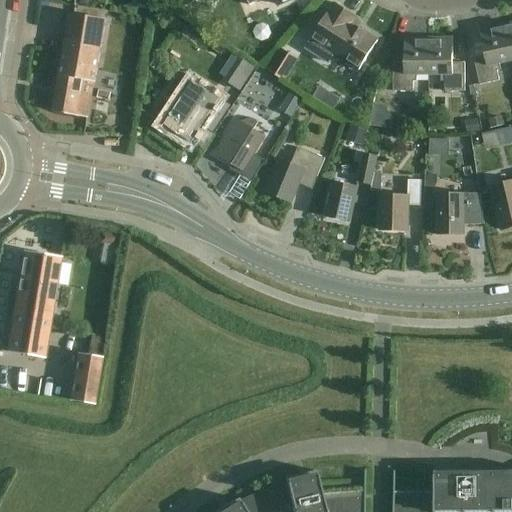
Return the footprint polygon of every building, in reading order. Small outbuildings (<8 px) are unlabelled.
[(359,71),(378,41),(363,31),(357,27),(356,27),(351,24),(356,16),(335,3),(330,11),(329,10),(310,40),(359,71)] [(94,82),(105,19),(70,13),(53,112),(87,118),(94,82)] [(511,23),(503,25),(511,62),(511,61),(511,23)] [(499,64),(511,62),(503,25),(480,31),(485,54),(473,57),(479,85),(499,81),(497,71),(501,70),(499,64)] [(429,75),(429,38),(405,39),(405,63),(393,63),(393,91),(413,92),(413,82),(417,82),(417,75),(429,75)] [(453,38),(429,38),(429,75),(441,75),(441,82),(445,82),(445,92),(465,92),(465,63),(453,63),(453,38)] [(281,49),(268,70),(284,80),(291,70),(286,66),(292,56),(281,49)] [(228,83),(239,90),(252,69),(241,62),(228,83)] [(211,132),(229,105),(199,85),(194,81),(164,126),(170,130),(189,142),(200,125),(211,132)] [(99,91),(98,99),(108,101),(110,93),(99,91)] [(290,117),(300,101),(290,94),(280,111),(290,117)] [(334,95),(326,106),(333,111),(341,100),(334,95)] [(502,117),(482,121),(484,131),(504,126),(502,117)] [(237,120),(215,154),(243,171),(240,175),(252,183),(265,161),(254,154),(265,137),(254,130),(259,122),(253,119),(240,122),(237,120)] [(479,120),(466,122),(468,133),(480,132),(479,120)] [(511,127),(498,131),(501,146),(511,144),(511,127)] [(353,128),(348,140),(362,144),(366,133),(353,128)] [(266,191),(292,202),(299,184),(303,183),(313,187),(325,159),(298,148),(291,164),(279,159),(266,191)] [(370,185),(377,156),(364,154),(358,182),(370,185)] [(426,176),(425,195),(433,195),(433,191),(437,184),(437,176),(426,176)] [(421,206),(421,181),(408,180),(408,196),(381,195),(380,231),(408,231),(409,206),(421,206)] [(382,181),(373,181),(373,192),(382,192),(382,181)] [(511,181),(491,187),(501,230),(511,227),(511,181)] [(350,223),(358,187),(333,182),(325,217),(350,223)] [(480,194),(437,194),(437,235),(464,235),(464,221),(470,221),(470,225),(484,224),(480,194)] [(114,234),(99,232),(98,242),(112,244),(114,234)] [(43,358),(59,259),(22,253),(6,352),(43,358)] [(77,355),(69,400),(93,404),(101,359),(77,355)] [(511,511),(511,468),(434,470),(435,491),(395,492),(395,471),(394,471),(393,511),(511,511)] [(363,511),(363,499),(364,470),(363,470),(362,491),(320,494),(314,471),(284,478),(285,481),(238,501),(237,499),(215,511),(363,511)]
